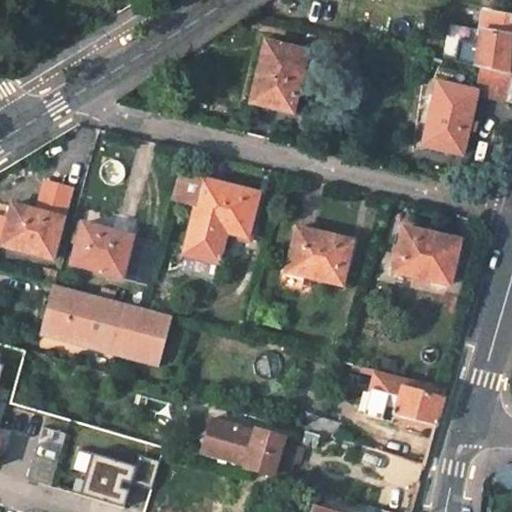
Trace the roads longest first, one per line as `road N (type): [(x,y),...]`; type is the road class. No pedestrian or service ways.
road 1 (residential): [(55,100),(511,209)]
road 2 (unclassified): [(55,100),(228,0)]
road 3 (unclassified): [(463,435),(511,259)]
